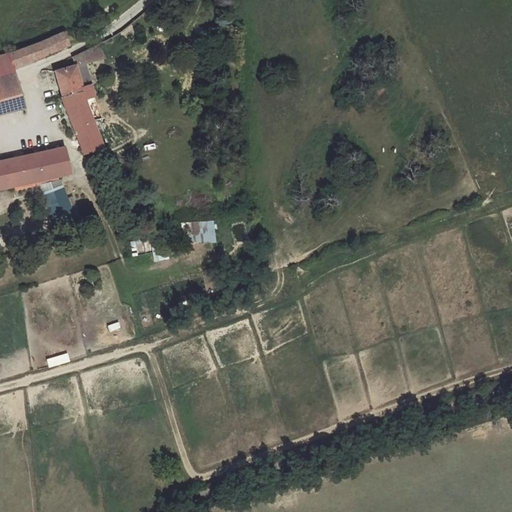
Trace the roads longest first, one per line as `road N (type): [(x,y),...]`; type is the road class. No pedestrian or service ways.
road 1 (track): [(0,386),(149,346),(189,471),(201,478),(462,384)]
road 2 (track): [(511,393),(209,491),(179,511)]
road 3 (unclassified): [(149,0),(43,64),(36,74),(45,122)]
